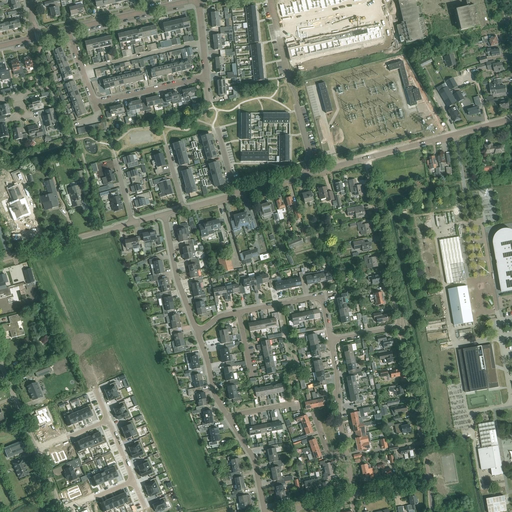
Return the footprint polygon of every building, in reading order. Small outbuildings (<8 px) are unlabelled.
[(103,8),(101,0),(94,0),(97,8),(101,7),(101,9),(103,8)] [(101,0),(103,8),(106,8),(105,6),(109,5),(107,0),(101,0)] [(301,4),(298,5),(300,12),(309,10),(306,0),(301,0),(300,0),(301,4)] [(312,0),(306,0),(309,10),(318,8),(316,1),(313,2),(312,0)] [(393,0),(397,0),(401,15),(403,22),(401,23),(401,25),(396,26),(400,42),(405,41),(406,43),(428,38),(423,18),(419,19),(418,15),(421,14),(419,6),(416,7),(414,0),(392,0),(393,0)] [(292,6),(289,7),(291,14),(300,12),(298,5),(297,1),(291,2),(292,6)] [(285,4),(279,5),(282,16),(291,14),(289,7),(286,8),(285,4)] [(83,5),(76,6),(78,14),(84,13),(83,5)] [(475,5),(455,10),(460,31),(480,26),(475,5)] [(78,14),(76,6),(69,8),(71,16),(78,14)] [(50,9),(52,18),(59,16),(57,7),(50,9)] [(211,13),(211,21),(219,20),(221,19),(221,17),(218,17),(218,12),(211,13)] [(184,17),(181,18),(184,29),(187,28),(188,32),(191,32),(188,18),(184,19),(184,17)] [(179,20),(176,21),(179,35),(181,34),(180,30),(184,29),(181,18),(179,18),(179,20)] [(171,20),(169,21),(171,32),(175,31),(176,35),(179,35),(176,21),(172,22),(171,20)] [(171,32),(169,21),(166,21),(167,23),(163,24),(166,37),(169,37),(168,33),(171,32)] [(147,28),(143,29),(146,42),(148,41),(147,37),(151,36),(148,25),(146,26),(147,28)] [(151,25),(148,25),(151,36),(155,35),(156,40),(158,39),(155,26),(151,26),(151,25)] [(373,27),(367,29),(370,41),(376,39),(374,29),(373,27)] [(134,31),(130,31),(133,45),(136,44),(135,40),(139,39),(136,28),(134,29),(134,31)] [(138,28),(136,28),(139,39),(142,38),(143,43),(146,42),(143,29),(139,29),(138,28)] [(374,29),(376,39),(382,38),(379,28),(374,29)] [(367,29),(360,30),(361,32),(364,42),(370,41),(367,29)] [(126,30),(124,31),(126,42),(130,41),(131,45),(133,45),(130,31),(126,32),(126,30)] [(126,42),(124,31),(122,31),(122,33),(118,34),(121,48),(124,47),(123,43),(126,42)] [(350,33),(344,34),(346,46),(353,45),(350,35),(350,34),(350,33)] [(344,34),(337,36),(340,47),(346,46),(344,34)] [(106,35),(103,36),(106,47),(109,46),(110,50),(113,50),(110,36),(106,37),(106,35)] [(101,38),(98,39),(101,52),(103,52),(102,48),(106,47),(103,36),(101,36),(101,38)] [(337,36),(331,37),(331,39),(332,39),(334,49),(340,47),(337,36)] [(498,40),(496,36),(483,41),(483,42),(484,44),(488,42),(490,47),(499,44),(499,43),(500,43),(499,40),(498,40)] [(93,38),(91,39),(93,50),(97,49),(98,53),(101,52),(98,39),(93,40),(93,38)] [(326,38),(320,40),(322,52),(329,50),(326,40),(326,38)] [(85,42),(88,56),(91,55),(90,51),(93,50),(91,39),(89,39),(89,41),(85,42)] [(320,40),(314,41),(316,53),(322,52),(320,40)] [(161,49),(168,48),(166,41),(159,43),(161,49)] [(314,41),(307,43),(308,44),(310,55),(316,53),(314,41)] [(224,42),(214,43),(214,51),(221,50),(221,46),(224,46),(224,42)] [(302,47),(299,48),(301,57),(310,55),(308,44),(302,45),(302,47)] [(295,47),(289,48),(292,59),(301,57),(299,48),(296,49),(295,47)] [(491,49),(485,50),(486,54),(488,53),(488,57),(500,55),(499,49),(491,50),(491,49)] [(182,53),(184,62),(186,71),(191,70),(189,65),(192,65),(190,56),(188,57),(186,57),(185,53),(182,53)] [(453,55),(445,57),(449,67),(456,65),(453,55)] [(24,58),(26,68),(33,67),(33,71),(37,70),(35,63),(32,64),(30,57),(24,58)] [(153,60),(152,57),(148,57),(149,62),(150,65),(151,65),(152,69),(150,69),(148,70),(149,75),(151,74),(152,79),(157,78),(155,68),(154,68),(153,62),(153,60)] [(19,70),(22,79),(25,78),(22,66),(19,67),(17,60),(11,61),(13,71),(19,70)] [(501,71),(503,70),(502,63),(495,65),(494,61),(486,63),(476,67),(478,71),(488,68),(488,70),(494,69),(495,72),(495,73),(501,71)] [(397,63),(399,69),(405,90),(406,89),(411,107),(417,105),(416,102),(421,101),(418,89),(413,91),(412,88),(410,88),(403,62),(397,63)] [(389,72),(399,69),(397,63),(388,66),(389,72)] [(0,65),(0,74),(1,78),(1,79),(2,80),(3,80),(5,80),(11,78),(9,71),(6,72),(5,65),(0,65)] [(60,70),(62,74),(70,71),(69,66),(60,70)] [(62,74),(59,75),(60,77),(62,76),(64,81),(68,80),(68,78),(68,77),(72,76),(72,75),(72,74),(71,74),(70,71),(62,74)] [(502,83),(501,79),(495,80),(495,83),(490,84),(491,94),(506,92),(505,86),(501,87),(500,83),(502,83)] [(217,81),(218,88),(225,88),(225,80),(217,81)] [(66,87),(67,89),(76,86),(74,81),(65,84),(65,85),(64,85),(65,87),(66,87)] [(318,84),(326,114),(332,112),(324,83),(318,84)] [(225,88),(218,88),(219,96),(220,95),(220,97),(224,97),(223,95),(226,95),(226,91),(228,91),(228,87),(225,88)] [(439,92),(448,108),(452,105),(456,103),(448,89),(447,87),(439,92)] [(170,94),(172,102),(173,105),(176,104),(182,103),(180,95),(177,95),(176,92),(170,94)] [(162,99),(163,107),(169,106),(168,103),(172,102),(170,94),(164,95),(164,98),(162,99)] [(152,98),(154,106),(157,105),(158,108),(163,107),(162,99),(159,100),(158,97),(152,98)] [(32,103),(28,104),(29,109),(34,108),(41,106),(39,98),(31,100),(32,103)] [(143,103),(145,111),(151,110),(150,107),(154,106),(152,98),(145,100),(146,103),(143,103)] [(500,109),(509,108),(508,101),(499,103),(498,99),(494,100),(485,101),(486,102),(486,105),(495,103),(496,106),(500,105),(500,109)] [(74,108),(83,104),(81,100),(72,103),(74,108)] [(134,102),(135,110),(139,109),(140,112),(145,111),(143,103),(141,104),(140,101),(134,102)] [(468,110),(469,116),(480,113),(478,107),(482,107),(480,101),(475,102),(476,108),(468,110)] [(127,113),(127,115),(132,114),(132,111),(135,110),(134,102),(127,104),(128,107),(125,108),(127,113)] [(0,116),(0,119),(6,118),(6,115),(10,114),(8,104),(0,105),(0,111),(1,112),(2,116),(0,116)] [(124,114),(123,112),(124,112),(122,105),(116,106),(118,115),(124,114)] [(115,116),(118,115),(116,106),(109,108),(110,111),(106,112),(107,118),(112,117),(111,115),(115,114),(115,116)] [(452,117),(454,122),(458,121),(460,121),(460,120),(461,120),(456,107),(452,109),(449,110),(451,118),(452,117)] [(46,127),(50,126),(50,127),(51,128),(52,129),(53,129),(54,129),(55,129),(56,128),(56,127),(57,127),(57,126),(58,126),(58,125),(56,120),(53,109),(46,111),(47,116),(43,117),(44,120),(46,127)] [(84,109),(76,112),(74,113),(76,120),(81,118),(80,116),(86,114),(84,109)] [(1,125),(0,122),(0,138),(8,136),(7,130),(6,130),(5,124),(1,125)] [(28,127),(30,135),(36,134),(37,137),(43,135),(42,129),(38,130),(37,125),(28,127)] [(14,134),(15,140),(21,139),(22,142),(28,141),(26,134),(22,135),(20,128),(12,130),(13,134),(14,134)] [(201,137),(203,143),(212,141),(210,135),(201,137)] [(174,144),(175,150),(184,148),(184,147),(183,142),(174,144)] [(484,146),(486,154),(490,153),(490,152),(495,151),(495,154),(505,152),(503,146),(493,148),(492,144),(484,146)] [(184,148),(175,150),(177,155),(186,153),(187,153),(185,147),(184,147),(184,148)] [(165,165),(162,154),(154,156),(156,160),(152,161),(153,166),(156,165),(157,170),(155,170),(156,174),(162,172),(161,167),(165,165)] [(133,156),(123,158),(125,165),(127,164),(128,169),(139,166),(137,160),(134,161),(133,156)] [(437,176),(440,176),(439,168),(436,169),(435,165),(434,157),(430,157),(430,161),(427,161),(428,166),(429,166),(430,170),(435,169),(437,176)] [(209,165),(210,170),(219,168),(218,162),(209,165)] [(132,182),(142,179),(141,174),(138,175),(137,170),(127,173),(128,178),(131,178),(132,182)] [(75,172),(77,181),(83,179),(84,179),(82,171),(75,172)] [(112,171),(105,173),(108,183),(109,182),(113,181),(115,181),(113,176),(114,176),(113,172),(112,172),(112,171)] [(7,199),(1,201),(5,212),(12,210),(15,218),(28,213),(24,203),(25,202),(19,187),(25,184),(20,172),(13,174),(17,183),(15,184),(16,187),(9,190),(14,203),(10,205),(7,199)] [(144,185),(142,179),(132,182),(133,187),(131,187),(132,193),(142,190),(141,186),(144,185)] [(160,179),(153,181),(154,185),(159,184),(162,197),(173,194),(169,180),(161,183),(160,179)] [(213,181),(215,187),(225,184),(224,181),(223,181),(222,179),(213,181)] [(349,181),(351,193),(355,192),(355,196),(363,195),(361,185),(356,186),(355,179),(349,181)] [(53,197),(57,196),(53,180),(45,182),(49,195),(39,198),(41,204),(43,203),(45,210),(49,209),(48,208),(51,207),(52,209),(59,207),(57,199),(54,200),(53,197)] [(337,193),(340,192),(341,195),(345,194),(344,191),(343,191),(341,183),(335,184),(337,193)] [(68,188),(70,195),(71,194),(72,197),(74,197),(75,202),(73,202),(74,207),(81,206),(80,200),(81,200),(80,195),(83,195),(81,185),(68,188)] [(187,190),(185,191),(186,194),(196,191),(195,186),(186,188),(187,190)] [(318,192),(320,199),(326,198),(327,199),(328,201),(334,200),(332,191),(328,192),(326,187),(318,189),(319,192),(318,192)] [(313,201),(310,191),(302,194),(304,203),(313,201)] [(111,199),(114,212),(123,209),(118,192),(110,194),(111,199)] [(137,201),(135,201),(137,208),(146,205),(145,200),(151,198),(149,192),(136,196),(137,201)] [(287,207),(289,213),(292,212),(291,206),(293,205),(291,197),(285,199),(287,207)] [(284,209),(284,208),(283,205),(282,206),(280,200),(276,201),(278,210),(277,210),(279,220),(283,219),(282,213),(284,212),(284,211),(284,209)] [(260,211),(261,216),(275,212),(272,204),(270,205),(269,203),(261,206),(262,210),(260,211)] [(355,215),(356,218),(365,217),(363,209),(358,210),(357,207),(350,208),(352,215),(355,215)] [(243,226),(240,213),(237,214),(237,215),(234,216),(235,221),(234,221),(234,223),(231,224),(233,232),(240,230),(240,227),(243,226)] [(240,213),(243,226),(247,225),(248,230),(255,228),(252,218),(249,219),(249,217),(247,217),(246,213),(243,214),(243,213),(240,213)] [(218,220),(211,222),(213,230),(216,229),(216,230),(220,229),(220,228),(218,220)] [(200,228),(202,237),(214,234),(211,222),(204,224),(205,227),(200,228)] [(357,223),(359,232),(361,231),(361,235),(370,233),(369,224),(364,225),(364,222),(357,223)] [(188,228),(187,225),(179,226),(180,229),(177,230),(178,236),(188,234),(187,228),(188,228)] [(511,230),(510,230),(509,229),(507,229),(505,229),(503,229),(502,230),(500,231),(498,232),(497,233),(496,234),(495,236),(494,237),(494,239),(493,241),(493,243),(494,243),(502,292),(504,292),(511,291),(511,230)] [(155,231),(149,233),(150,241),(151,241),(151,243),(157,242),(158,245),(161,245),(159,237),(156,238),(155,231)] [(141,241),(142,249),(145,248),(144,242),(150,241),(149,233),(142,234),(143,240),(141,241)] [(188,234),(178,236),(179,242),(184,241),(185,244),(193,243),(192,240),(190,240),(188,234)] [(287,242),(289,249),(302,244),(300,237),(287,242)] [(440,240),(447,284),(466,280),(459,237),(440,240)] [(137,238),(131,239),(133,249),(133,250),(139,249),(142,249),(141,241),(138,241),(137,238)] [(133,249),(131,239),(125,241),(125,244),(122,245),(124,252),(127,252),(127,251),(128,251),(129,250),(133,249)] [(354,250),(358,249),(362,248),(363,252),(372,250),(370,243),(364,244),(364,240),(353,242),(354,250)] [(182,248),(184,254),(192,253),(190,246),(193,246),(193,243),(185,244),(186,247),(182,248)] [(257,249),(250,251),(252,258),(259,256),(257,249)] [(242,253),(244,260),(252,258),(250,251),(242,253)] [(192,253),(184,254),(185,261),(190,260),(191,262),(199,261),(198,261),(201,260),(200,258),(198,258),(195,259),(194,252),(192,253)] [(369,264),(370,268),(377,267),(375,257),(371,258),(370,255),(364,257),(366,265),(369,264)] [(218,259),(218,260),(222,273),(233,270),(229,256),(218,259)] [(154,264),(154,269),(163,267),(162,261),(158,261),(157,257),(153,258),(153,259),(149,260),(150,265),(154,264)] [(200,269),(199,261),(191,262),(191,265),(188,266),(189,272),(197,271),(197,270),(200,269)] [(161,274),(164,273),(163,267),(154,269),(155,269),(151,269),(153,278),(161,277),(161,274)] [(31,268),(24,270),(27,284),(34,282),(31,268)] [(324,273),(326,282),(332,280),(331,277),(334,277),(333,273),(332,269),(327,270),(328,273),(324,273)] [(197,271),(189,272),(190,279),(194,278),(194,281),(202,279),(202,276),(198,277),(197,271)] [(317,272),(320,283),(326,282),(324,273),(321,274),(320,271),(317,271),(317,272)] [(312,276),(314,284),(320,283),(317,272),(312,273),(311,273),(312,276)] [(307,285),(314,284),(312,276),(311,273),(305,274),(302,275),(304,283),(307,282),(307,285)] [(0,283),(0,284),(0,283),(0,294),(6,293),(5,289),(6,288),(5,283),(8,282),(6,274),(0,275),(0,283)] [(267,275),(261,276),(262,284),(269,283),(270,288),(273,288),(271,280),(268,281),(267,275)] [(294,280),(295,288),(301,286),(301,283),(304,283),(302,275),(299,275),(300,278),(294,280)] [(379,275),(368,277),(368,281),(371,280),(372,284),(380,282),(379,275)] [(240,280),(239,280),(241,286),(242,294),(245,293),(244,288),(250,286),(248,278),(246,279),(245,276),(240,277),(240,280)] [(153,278),(154,281),(160,280),(161,286),(169,285),(168,278),(162,280),(161,277),(153,278)] [(254,277),(248,278),(250,286),(254,286),(255,291),(257,290),(254,277)] [(195,284),(192,284),(193,291),(201,289),(200,283),(203,282),(202,279),(194,281),(195,284)] [(276,279),(271,280),(273,288),(276,287),(277,291),(283,290),(281,282),(277,283),(276,279)] [(231,286),(233,294),(239,293),(239,294),(242,294),(241,286),(238,287),(237,284),(231,286)] [(171,291),(169,285),(161,286),(162,293),(159,293),(159,294),(156,294),(157,297),(168,295),(167,292),(171,291)] [(215,285),(212,285),(215,303),(218,302),(217,297),(221,296),(219,288),(215,289),(215,285)] [(448,289),(454,325),(473,322),(467,286),(448,289)] [(224,296),(225,301),(228,300),(225,287),(219,288),(221,296),(224,296)] [(201,289),(193,291),(194,297),(197,296),(198,299),(206,298),(205,292),(202,293),(201,289)] [(369,299),(370,301),(383,298),(382,292),(373,294),(374,298),(369,299)] [(336,302),(336,305),(346,304),(345,299),(348,298),(347,294),(339,295),(340,298),(336,299),(337,301),(336,302)] [(168,295),(157,297),(157,300),(160,299),(161,299),(162,305),(173,303),(172,297),(168,298),(168,295)] [(206,298),(198,299),(199,302),(195,303),(197,309),(205,308),(203,301),(206,301),(206,298)] [(383,298),(370,301),(370,303),(375,302),(376,306),(384,304),(383,298)] [(173,303),(162,305),(163,312),(164,315),(171,313),(171,310),(174,309),(173,303)] [(314,305),(312,306),(314,319),(320,318),(318,310),(315,310),(314,305)] [(205,308),(197,309),(198,316),(202,315),(202,316),(206,315),(205,314),(206,314),(206,313),(207,313),(206,310),(209,310),(209,309),(212,309),(212,313),(216,312),(214,306),(205,308)] [(339,311),(340,317),(348,316),(348,313),(351,312),(350,309),(339,311)] [(293,310),(288,311),(290,318),(292,318),(293,323),(295,323),(296,324),(297,325),(299,324),(298,322),(297,314),(294,315),(293,310)] [(171,313),(164,315),(164,318),(170,316),(171,323),(179,321),(178,315),(172,316),(171,313)] [(272,319),(270,319),(271,328),(277,327),(275,321),(278,320),(276,313),(271,314),(272,319)] [(376,319),(377,323),(387,321),(386,315),(381,316),(381,313),(373,314),(374,319),(376,319)] [(20,330),(17,322),(21,321),(19,314),(8,317),(10,323),(2,325),(4,332),(10,331),(12,338),(25,335),(23,329),(20,330)] [(340,317),(341,324),(349,322),(348,316),(340,317)] [(179,321),(171,323),(172,329),(169,330),(170,333),(178,331),(177,328),(181,328),(179,321)] [(226,330),(219,332),(220,338),(231,336),(233,336),(233,335),(238,334),(236,328),(231,329),(231,326),(226,327),(226,330)] [(178,331),(170,333),(171,336),(174,335),(175,341),(183,340),(182,333),(178,334),(178,331)] [(231,336),(220,338),(221,344),(225,343),(225,346),(233,344),(231,336)] [(377,337),(378,341),(382,340),(384,348),(388,347),(388,346),(393,345),(391,339),(386,340),(385,336),(377,337)] [(172,342),(174,353),(182,352),(181,347),(184,346),(183,340),(172,342)] [(220,350),(221,357),(229,355),(228,349),(234,347),(233,344),(225,346),(226,349),(220,350)] [(478,347),(458,350),(466,393),(489,389),(490,387),(499,387),(496,369),(494,368),(492,345),(479,348),(478,347)] [(311,352),(306,353),(307,356),(311,355),(312,360),(319,358),(321,358),(320,356),(320,353),(325,352),(324,349),(311,352)] [(384,350),(378,352),(378,354),(379,359),(383,358),(383,363),(388,362),(388,363),(391,363),(391,362),(393,361),(393,360),(396,360),(395,355),(391,356),(391,352),(385,353),(384,350)] [(193,353),(185,355),(186,358),(189,357),(190,364),(198,362),(197,356),(194,356),(193,353)] [(229,355),(221,357),(222,363),(226,362),(226,365),(234,363),(233,361),(230,361),(229,355)] [(319,358),(312,360),(313,362),(314,367),(327,365),(327,362),(322,363),(321,360),(319,361),(319,358)] [(188,371),(189,373),(197,372),(196,369),(200,368),(198,362),(190,364),(191,370),(188,371)] [(52,366),(50,363),(48,364),(48,363),(34,369),(37,377),(52,371),(50,367),(52,366)] [(223,369),(225,375),(233,373),(232,367),(234,366),(234,363),(226,365),(227,368),(223,369)] [(356,370),(355,363),(346,365),(348,371),(351,371),(352,373),(359,372),(359,369),(356,370)] [(379,371),(381,377),(388,376),(388,377),(391,376),(391,378),(399,376),(398,370),(389,371),(390,372),(387,373),(386,369),(379,371)] [(197,372),(189,373),(189,376),(192,376),(194,382),(202,381),(201,374),(197,375),(197,372)] [(346,378),(347,384),(355,382),(358,382),(357,376),(360,375),(359,372),(352,373),(352,376),(346,378)] [(233,373),(225,375),(226,381),(229,381),(230,384),(238,382),(236,374),(233,374),(233,373)] [(313,384),(313,388),(326,385),(326,382),(325,379),(330,378),(329,375),(316,378),(314,379),(315,384),(313,384)] [(187,390),(188,393),(200,391),(200,388),(203,387),(202,381),(194,382),(195,389),(187,390)] [(110,387),(104,390),(106,396),(117,391),(116,388),(118,388),(115,382),(109,385),(110,387)] [(230,386),(227,387),(228,393),(236,392),(235,386),(238,385),(238,382),(230,384),(230,386)] [(36,383),(27,387),(33,400),(42,396),(36,383)] [(265,387),(267,395),(270,395),(271,400),(273,399),(271,386),(270,383),(265,384),(265,387)] [(398,396),(398,395),(399,395),(401,395),(401,394),(403,394),(402,386),(396,387),(396,386),(390,387),(389,391),(393,392),(394,397),(398,396)] [(255,389),(256,397),(259,397),(260,402),(263,401),(260,388),(258,388),(257,387),(255,388),(255,389)] [(200,391),(188,393),(188,396),(196,394),(197,401),(206,399),(204,393),(201,393),(200,391)] [(316,398),(318,407),(324,406),(322,396),(325,396),(324,391),(320,391),(321,394),(319,395),(319,397),(316,398)] [(117,392),(107,396),(109,401),(115,399),(117,401),(122,399),(120,394),(118,395),(117,392)] [(236,392),(228,393),(229,400),(233,399),(233,402),(241,401),(240,396),(237,395),(236,392)] [(358,395),(350,396),(351,403),(354,402),(355,405),(363,403),(362,400),(363,400),(363,397),(358,398),(358,395)] [(196,410),(204,409),(203,406),(207,405),(206,399),(197,401),(198,407),(196,408),(196,410)] [(119,406),(113,409),(115,415),(126,410),(125,407),(127,406),(124,401),(118,404),(119,406)] [(84,409),(84,410),(88,418),(93,416),(91,411),(93,410),(91,404),(86,406),(87,408),(84,409)] [(391,407),(391,411),(393,416),(402,413),(401,412),(406,411),(405,406),(398,407),(397,406),(391,407)] [(47,422),(51,421),(45,407),(37,411),(39,415),(36,416),(39,424),(46,421),(47,422)] [(83,407),(78,409),(79,412),(79,411),(83,420),(88,418),(84,410),(84,409),(83,407)] [(128,409),(116,415),(118,420),(124,417),(126,420),(132,418),(128,409)] [(203,416),(204,419),(212,417),(211,411),(205,412),(204,409),(196,410),(191,412),(192,414),(197,413),(201,412),(202,415),(203,416)] [(350,414),(351,420),(364,417),(362,409),(358,409),(359,412),(350,414)] [(79,412),(75,413),(78,422),(83,420),(79,411),(79,412)] [(67,415),(64,417),(68,427),(74,424),(70,415),(69,412),(66,413),(67,415)] [(70,415),(74,424),(78,422),(75,413),(70,415)] [(301,421),(302,424),(308,421),(306,415),(300,417),(299,413),(293,415),(295,419),(296,419),(297,422),(301,421)] [(264,420),(266,433),(271,432),(270,423),(267,424),(265,416),(263,417),(263,420),(264,420)] [(210,424),(213,423),(212,417),(204,419),(205,422),(203,423),(202,423),(203,425),(197,426),(198,429),(203,428),(211,427),(210,424)] [(274,418),(277,431),(282,429),(283,432),(286,432),(284,424),(281,425),(280,421),(278,422),(277,417),(274,418)] [(351,420),(352,426),(362,424),(361,420),(366,419),(365,417),(364,417),(351,420)] [(128,426),(121,428),(124,434),(136,429),(132,420),(127,423),(128,426)] [(491,469),(492,476),(503,474),(494,422),(478,425),(482,444),(477,445),(482,470),(491,469)] [(362,424),(352,426),(354,432),(356,431),(357,435),(365,433),(363,426),(366,425),(365,423),(362,424)] [(403,433),(403,434),(406,434),(406,432),(410,432),(409,425),(401,427),(400,424),(395,425),(396,434),(403,433)] [(45,439),(57,434),(53,425),(41,430),(42,433),(45,439)] [(211,436),(219,435),(218,429),(211,430),(211,427),(203,428),(203,431),(209,430),(211,436)] [(310,427),(304,429),(306,435),(312,433),(310,427)] [(136,429),(124,434),(126,439),(133,436),(134,439),(140,437),(136,429)] [(100,433),(95,435),(99,446),(107,443),(105,437),(102,438),(100,433)] [(358,438),(355,439),(356,445),(366,443),(365,441),(367,441),(369,441),(368,436),(366,437),(365,433),(357,435),(358,438)] [(95,435),(90,437),(94,448),(99,446),(95,435)] [(220,441),(219,435),(211,436),(212,443),(209,443),(209,446),(211,446),(212,448),(218,447),(217,442),(220,441)] [(292,440),(293,443),(307,438),(306,435),(292,440)] [(90,437),(85,439),(88,448),(91,447),(92,449),(94,448),(90,437)] [(85,439),(80,441),(84,452),(85,452),(87,451),(86,449),(88,448),(85,439)] [(311,447),(317,445),(315,439),(309,442),(311,447)] [(135,445),(129,448),(131,453),(143,448),(140,440),(134,442),(135,445)] [(8,458),(25,451),(21,441),(4,449),(8,458)] [(80,441),(74,443),(79,454),(82,453),(83,455),(85,454),(85,452),(84,452),(80,441)] [(356,445),(358,451),(364,450),(364,447),(366,446),(366,445),(366,443),(356,445)] [(270,449),(267,450),(268,456),(277,454),(275,448),(278,448),(278,445),(270,446),(270,449)] [(313,453),(319,451),(317,445),(311,447),(302,450),(302,453),(308,451),(309,454),(311,454),(313,453)] [(504,461),(511,460),(511,446),(509,447),(509,450),(503,451),(504,457),(503,457),(504,461)] [(415,458),(414,452),(413,447),(410,448),(410,447),(400,449),(401,453),(407,452),(407,454),(408,454),(409,459),(415,458)] [(143,448),(131,453),(133,459),(140,457),(141,459),(147,457),(143,448)] [(56,452),(51,454),(55,463),(58,462),(59,465),(68,462),(63,451),(57,454),(56,452)] [(311,454),(313,460),(321,457),(319,451),(313,453),(311,454)] [(277,454),(268,456),(270,463),(273,462),(274,465),(281,463),(281,460),(278,461),(277,454)] [(231,460),(232,467),(240,465),(239,458),(235,459),(235,456),(227,458),(228,461),(231,460)] [(72,467),(64,470),(66,473),(65,474),(67,480),(68,479),(69,482),(77,479),(73,470),(76,469),(82,466),(79,458),(70,462),(72,467)] [(144,464),(138,467),(140,472),(152,467),(149,459),(143,461),(144,464)] [(19,478),(29,474),(23,460),(13,464),(19,478)] [(326,460),(320,462),(320,465),(322,465),(323,471),(333,469),(332,462),(327,463),(326,460)] [(284,466),(283,463),(281,463),(274,465),(274,468),(271,468),(272,475),(280,473),(279,469),(281,469),(281,466),(282,466),(284,466)] [(112,469),(109,470),(113,479),(118,477),(116,471),(119,470),(116,464),(111,467),(112,469)] [(381,471),(382,477),(391,475),(390,469),(384,470),(384,467),(383,464),(377,465),(378,469),(381,469),(381,470),(381,471)] [(238,472),(241,471),(240,465),(232,467),(233,473),(230,473),(231,476),(239,475),(238,472)] [(366,465),(361,466),(363,474),(365,474),(366,477),(370,476),(370,479),(374,478),(373,472),(370,473),(369,468),(367,468),(366,465)] [(152,467),(140,472),(142,478),(149,475),(150,478),(156,475),(152,467)] [(333,469),(323,471),(325,477),(323,477),(323,480),(330,479),(330,476),(334,475),(333,469)] [(104,470),(99,472),(104,483),(109,481),(105,472),(104,470)] [(105,472),(109,481),(113,479),(109,470),(105,472)] [(92,475),(89,476),(90,478),(94,487),(99,485),(94,474),(94,473),(94,474),(93,471),(91,472),(92,475)] [(95,474),(94,474),(99,485),(104,483),(99,472),(95,474)] [(280,473),(272,475),(273,481),(277,480),(277,483),(285,482),(285,481),(293,480),(292,476),(284,477),(283,476),(281,476),(280,473)] [(231,476),(231,479),(234,479),(236,485),(244,483),(243,477),(239,478),(239,475),(231,476)] [(310,482),(312,491),(319,490),(318,485),(321,484),(320,480),(319,477),(310,479),(311,482),(310,482)] [(151,483),(145,486),(147,492),(159,486),(156,478),(150,481),(151,483)] [(305,488),(306,492),(312,491),(310,482),(310,479),(306,479),(306,480),(301,481),(302,488),(305,488)] [(274,487),(276,493),(284,492),(283,485),(286,485),(285,482),(277,483),(278,486),(274,487)] [(245,490),(244,483),(236,485),(236,489),(234,489),(234,490),(234,495),(242,493),(242,490),(245,490)] [(77,486),(67,490),(69,493),(68,493),(69,496),(68,496),(69,497),(70,500),(81,495),(77,486)] [(159,486),(147,492),(149,497),(156,494),(157,497),(163,495),(159,486)] [(284,492),(276,493),(277,499),(280,499),(281,502),(289,500),(288,497),(285,498),(284,492)] [(125,493),(120,495),(124,504),(127,503),(128,505),(133,503),(130,497),(128,498),(125,493)] [(243,496),(242,493),(234,495),(235,498),(238,497),(239,503),(251,501),(249,495),(243,496)] [(120,495),(115,497),(120,508),(125,506),(124,504),(120,495)] [(416,503),(418,503),(417,500),(416,500),(415,496),(409,497),(410,505),(407,506),(408,511),(415,510),(414,505),(417,505),(416,503)] [(115,497),(110,499),(114,508),(117,507),(118,509),(120,508),(115,497)] [(160,502),(153,505),(155,511),(156,511),(160,511),(164,510),(164,509),(167,507),(165,503),(167,502),(165,497),(159,499),(160,502)] [(110,499),(105,501),(109,511),(111,511),(112,511),(111,510),(114,508),(110,499)] [(109,511),(105,501),(100,504),(103,511),(105,511),(107,511),(109,511)] [(246,511),(246,509),(252,507),(251,501),(239,503),(240,509),(237,510),(237,511),(246,511)]
